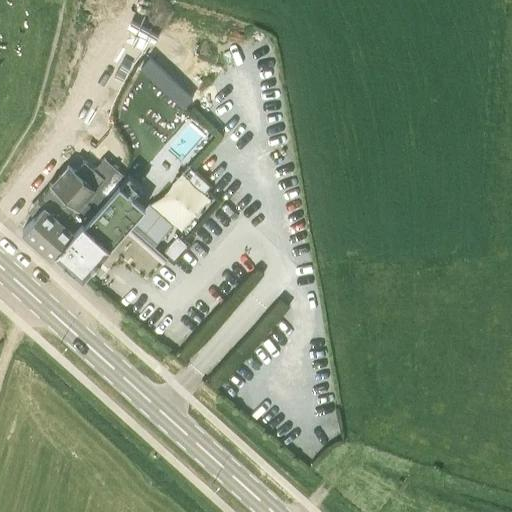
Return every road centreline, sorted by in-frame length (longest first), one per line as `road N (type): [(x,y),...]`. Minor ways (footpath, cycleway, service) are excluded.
road 1 (primary): [(271,511),(0,266)]
road 2 (unknown): [(288,265),(310,317),(296,422)]
